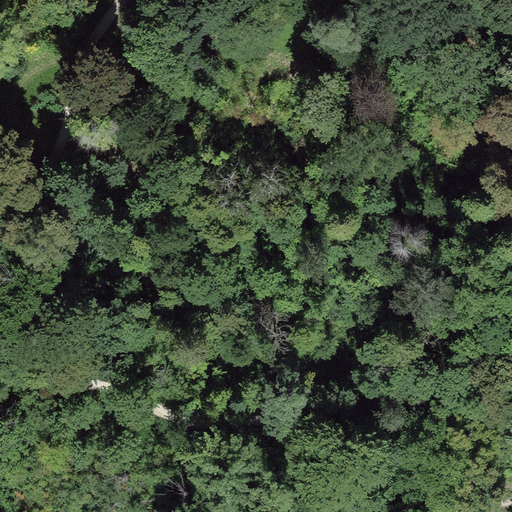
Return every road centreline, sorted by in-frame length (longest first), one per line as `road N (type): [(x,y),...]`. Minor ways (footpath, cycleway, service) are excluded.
road 1 (track): [(0,393),(130,387),(277,363),(420,480),(473,489),(511,477)]
road 2 (track): [(0,366),(91,304),(149,202),(87,125)]
road 3 (track): [(0,243),(87,125),(139,0)]
